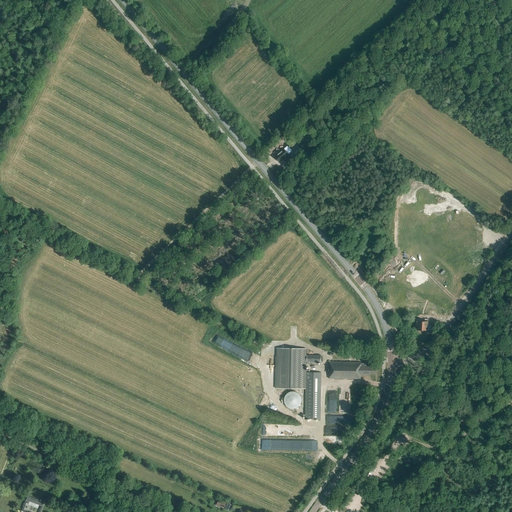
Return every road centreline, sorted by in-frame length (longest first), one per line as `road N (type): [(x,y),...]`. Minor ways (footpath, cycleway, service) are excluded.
road 1 (tertiary): [(390,361),(374,300),(123,0)]
road 2 (secondary): [(390,361),(431,344),(511,235)]
road 3 (secondary): [(313,511),(374,426),(390,361)]
